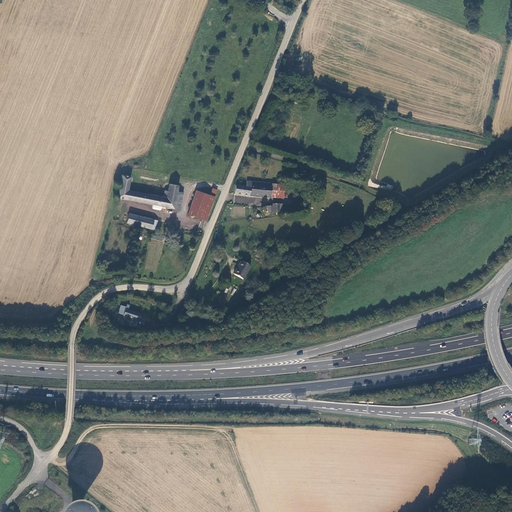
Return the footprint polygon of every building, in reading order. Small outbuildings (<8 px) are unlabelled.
[(177,191),(178,186),(170,184),(168,191),(165,191),(164,197),(164,198),(128,190),(131,177),(122,175),(117,198),(152,205),(160,206),(173,209),(177,191)] [(235,194),(254,195),(256,182),(247,181),(246,187),(236,186),(235,194)] [(271,197),(272,184),(256,182),(254,195),(271,197)] [(271,197),(284,198),(284,185),(272,184),(271,197)] [(183,193),(177,191),(173,209),(179,210),(183,193)] [(188,214),(205,221),(214,198),(210,196),(196,191),(188,214)] [(266,198),(234,196),(234,203),(262,205),(262,198),(266,198)] [(129,214),(127,224),(146,229),(148,220),(129,214)] [(148,220),(146,229),(154,231),(157,221),(148,220)] [(249,266),(241,261),(233,273),(241,279),(249,266)] [(123,316),(139,321),(141,314),(127,310),(129,306),(127,305),(126,308),(121,306),(119,313),(123,315),(123,316)] [(95,511),(95,509),(93,511),(77,511),(79,510),(80,507),(83,511),(85,506),(86,511),(88,511),(88,510),(92,508),(91,507),(78,503),(73,507),(71,506),(70,506),(67,511),(95,511)]
